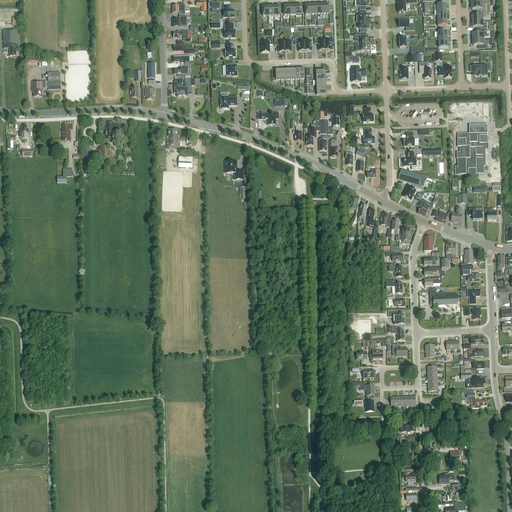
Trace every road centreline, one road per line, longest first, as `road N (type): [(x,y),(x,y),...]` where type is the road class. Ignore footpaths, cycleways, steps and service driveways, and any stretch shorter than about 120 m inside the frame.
road 1 (unknown): [(296,183),(287,189),(279,231),(270,234),(277,267),(264,296),(277,327),(271,365),(279,511)]
road 2 (residential): [(243,0),(249,62),(324,60),(336,90),(385,91)]
road 3 (secondary): [(163,116),(0,113)]
road 4 (secondary): [(301,158),(163,116)]
